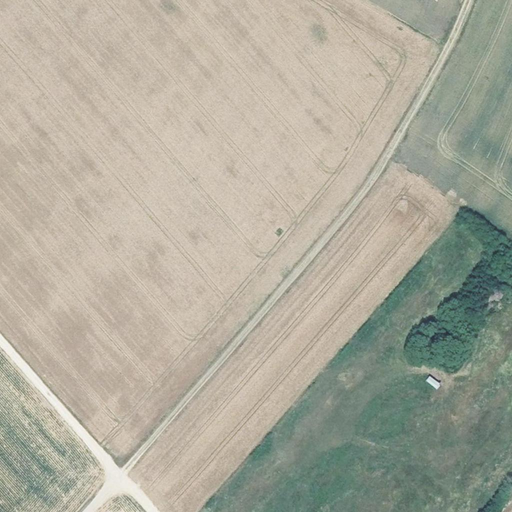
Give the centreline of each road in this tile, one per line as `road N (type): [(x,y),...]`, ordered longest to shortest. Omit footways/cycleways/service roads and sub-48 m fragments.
road 1 (track): [(469,0),(364,196),(118,476)]
road 2 (track): [(0,338),(118,476)]
